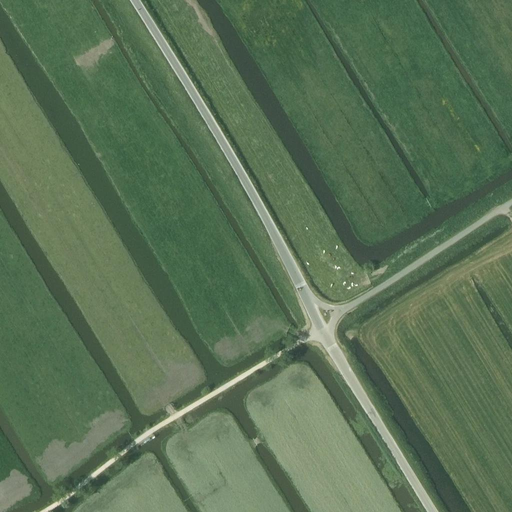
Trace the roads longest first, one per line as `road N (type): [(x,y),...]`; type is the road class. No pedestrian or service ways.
road 1 (unclassified): [(431,511),(132,0)]
road 2 (track): [(43,511),(145,436),(511,203)]
